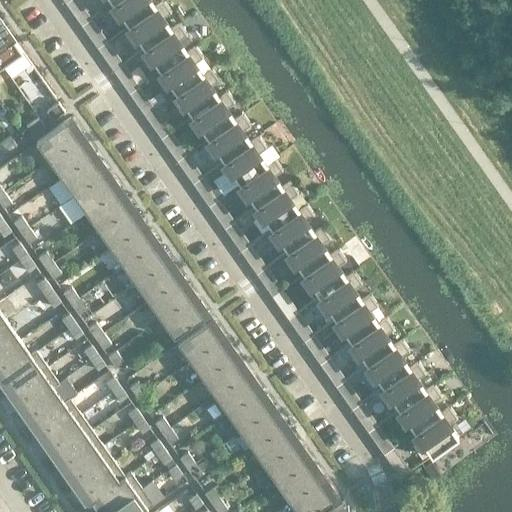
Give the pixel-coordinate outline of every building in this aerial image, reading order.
[(116,0),(113,3),(129,25),(165,0),(164,0),(163,0),(155,6),(151,0),(116,0)] [(165,0),(129,25),(145,48),(181,23),(180,22),(171,28),(163,17),(172,11),(171,10),(170,11),(164,1),(165,0)] [(81,4),(73,10),(83,24),(91,18),(81,4)] [(22,50),(0,17),(0,61),(2,64),(22,50)] [(181,23),(145,48),(161,70),(197,45),(196,44),(187,51),(179,40),(188,33),(187,32),(186,33),(180,24),(181,23)] [(97,27),(89,33),(99,47),(107,41),(97,27)] [(197,46),(197,45),(161,70),(177,93),(213,68),(212,67),(203,73),(195,62),(204,56),(203,55),(202,56),(195,47),(197,46)] [(113,50),(105,55),(115,69),(123,63),(113,50)] [(213,68),(177,93),(193,116),(228,90),(219,96),(211,85),(220,78),(219,77),(218,78),(211,69),(213,68)] [(129,72),(121,78),(130,92),(139,86),(129,72)] [(229,91),(228,90),(193,116),(209,138),(244,113),(244,112),(235,119),(227,107),(236,101),(235,100),(234,101),(227,92),(229,91)] [(145,94),(137,100),(146,114),(155,108),(145,94)] [(65,110),(59,101),(47,109),(53,118),(65,110)] [(245,113),(244,113),(209,138),(224,161),(260,135),(251,141),(243,130),(252,123),(251,122),(250,123),(243,114),(245,113)] [(26,124),(33,133),(45,125),(38,115),(26,124)] [(83,135),(70,117),(36,141),(49,159),(83,135)] [(161,117),(153,123),(162,137),(171,131),(161,117)] [(11,135),(0,142),(0,144),(6,152),(17,144),(11,135)] [(95,153),(83,135),(49,159),(62,177),(95,153)] [(260,136),(260,135),(224,161),(240,183),(276,158),(276,157),(267,164),(259,152),(268,146),(267,145),(265,146),(259,137),(260,136)] [(177,140),(168,145),(178,159),(186,153),(177,140)] [(108,171),(95,153),(62,177),(74,194),(108,171)] [(276,158),(240,183),(256,206),(292,181),(291,180),(282,186),(274,175),(283,169),(283,168),(281,168),(275,159),(276,158)] [(193,162),(184,168),(194,182),(202,176),(193,162)] [(120,188),(108,171),(74,194),(87,212),(120,188)] [(292,181),(256,206),(272,228),(308,203),(307,202),(298,209),(290,197),(299,191),(299,190),(297,191),(291,182),(292,181)] [(209,185),(200,191),(210,204),(218,198),(209,185)] [(133,206),(120,188),(87,212),(99,230),(133,206)] [(12,201),(4,190),(0,193),(0,201),(4,207),(12,201)] [(308,203),(272,228),(288,251),(324,226),(323,225),(314,231),(306,220),(315,214),(315,213),(313,214),(307,204),(308,203)] [(145,224),(133,206),(99,230),(111,247),(145,224)] [(224,207),(216,213),(226,227),(234,221),(224,207)] [(22,215),(14,221),(21,231),(30,226),(22,215)] [(11,230),(3,218),(0,220),(0,229),(4,235),(11,230)] [(157,241),(145,224),(111,247),(124,265),(157,241)] [(37,237),(30,226),(21,231),(29,242),(37,237)] [(324,226),(288,251),(304,273),(340,248),(339,248),(330,254),(322,243),(331,236),(330,235),(329,236),(323,227),(324,226)] [(240,230),(232,236),(242,250),(250,244),(240,230)] [(170,259),(157,241),(124,265),(136,283),(170,259)] [(28,253),(20,242),(12,247),(21,259),(28,253)] [(340,249),(340,248),(304,273),(320,296),(356,271),(355,270),(346,276),(338,265),(347,259),(346,258),(345,259),(338,250),(340,249)] [(47,250),(39,256),(46,267),(54,261),(47,250)] [(256,252),(248,258),(258,272),(266,266),(256,252)] [(36,265),(28,253),(21,259),(29,270),(36,265)] [(182,277),(170,259),(136,283),(149,300),(182,277)] [(62,272),(54,261),(46,267),(54,278),(62,272)] [(356,271),(320,296),(336,319),(371,293),(362,299),(354,288),(363,281),(362,280),(361,281),(354,272),(356,271)] [(272,275),(264,281),(273,295),(282,289),(272,275)] [(53,289),(45,277),(37,282),(46,294),(53,289)] [(195,294),(182,277),(149,300),(161,318),(195,294)] [(72,286),(63,291),(71,302),(79,296),(72,286)] [(61,301),(53,289),(46,294),(54,306),(61,301)] [(372,294),(371,293),(336,319),(352,341),(387,316),(387,315),(378,322),(370,310),(379,304),(378,303),(377,304),(370,295),(372,294)] [(208,313),(195,294),(161,318),(174,336),(208,313)] [(87,307),(79,296),(71,302),(79,313),(87,307)] [(288,297),(280,303),(289,317),(298,311),(288,297)] [(76,322),(69,312),(62,318),(69,327),(76,322)] [(388,316),(387,316),(352,341),(367,364),(403,339),(403,338),(394,344),(386,333),(395,326),(394,325),(393,326),(386,317),(388,316)] [(224,336),(211,318),(178,341),(191,360),(224,336)] [(0,352),(20,338),(8,320),(0,326),(0,352)] [(304,320),(296,326),(305,340),(314,334),(304,320)] [(97,321),(88,327),(96,337),(104,332),(97,321)] [(83,332),(76,322),(69,327),(76,337),(83,332)] [(112,342),(104,332),(96,337),(104,348),(112,342)] [(237,354),(224,336),(191,360),(203,377),(237,354)] [(31,353),(20,338),(0,352),(0,370),(3,374),(37,350),(37,349),(31,353)] [(337,339),(324,348),(329,355),(342,346),(337,339)] [(403,339),(367,364),(383,386),(419,361),(419,360),(410,367),(402,355),(411,349),(410,348),(408,349),(402,340),(403,339)] [(320,343),(311,348),(321,362),(330,356),(320,343)] [(98,354),(92,344),(84,349),(91,359),(98,354)] [(117,349),(108,355),(116,366),(124,360),(117,349)] [(48,365),(37,350),(3,374),(5,378),(3,380),(11,392),(48,365)] [(105,363),(98,354),(91,359),(98,369),(105,363)] [(249,371),(237,354),(203,377),(215,395),(249,371)] [(419,361),(383,386),(399,409),(435,384),(435,383),(425,389),(418,378),(427,372),(426,371),(424,372),(418,362),(419,361)] [(59,381),(48,365),(11,392),(19,403),(22,401),(25,406),(59,381)] [(336,365),(327,371),(337,385),(345,379),(336,365)] [(261,389),(249,371),(215,395),(228,413),(261,389)] [(121,385),(114,375),(106,380),(113,390),(121,385)] [(138,380),(130,386),(138,397),(146,391),(138,380)] [(60,382),(59,381),(25,406),(28,410),(25,412),(33,423),(71,397),(70,396),(64,400),(54,386),(60,382)] [(435,384),(399,409),(415,431),(451,406),(450,405),(441,412),(433,401),(442,394),(442,393),(440,394),(434,385),(435,384)] [(128,395),(121,385),(113,390),(120,400),(128,395)] [(352,388),(343,394),(353,407),(361,402),(352,388)] [(274,407),(261,389),(228,413),(240,430),(274,407)] [(154,402),(146,391),(138,397),(145,408),(154,402)] [(82,412),(71,397),(33,423),(41,435),(44,433),(47,437),(82,412)] [(451,407),(451,406),(415,431),(432,455),(458,436),(449,423),(458,417),(458,416),(456,417),(450,408),(451,407)] [(143,416),(136,407),(128,412),(135,421),(143,416)] [(286,424),(274,407),(240,430),(253,448),(286,424)] [(368,410),(359,416),(369,430),(377,424),(368,410)] [(93,428),(82,412),(47,437),(50,441),(47,443),(55,455),(93,428)] [(150,426),(143,416),(135,421),(142,431),(150,426)] [(163,416),(155,421),(163,432),(171,426),(163,416)] [(299,442),(286,424),(253,448),(265,466),(299,442)] [(178,437),(171,426),(163,432),(170,443),(178,437)] [(104,444),(93,428),(55,455),(63,466),(66,464),(69,468),(104,444)] [(383,433),(375,439),(385,453),(393,447),(383,433)] [(165,448),(158,438),(151,443),(157,453),(165,448)] [(311,460),(299,442),(265,466),(278,483),(311,460)] [(115,459),(104,444),(69,468),(72,472),(69,474),(77,486),(115,459)] [(172,458),(165,448),(157,453),(164,463),(172,458)] [(188,451),(180,457),(188,467),(196,462),(188,451)] [(400,456),(391,462),(401,476),(410,470),(400,456)] [(435,458),(426,464),(436,478),(445,472),(435,458)] [(126,474),(115,459),(77,486),(78,487),(80,485),(83,489),(81,491),(88,502),(132,471),(132,470),(126,474)] [(324,477),(311,460),(278,483),(290,501),(324,477)] [(203,472),(196,462),(188,467),(195,478),(203,472)] [(183,473),(176,463),(169,469),(175,478),(183,473)] [(143,486),(132,471),(88,502),(89,502),(95,498),(103,509),(106,507),(109,511),(143,486)] [(313,511),(337,496),(324,477),(290,501),(297,511),(313,511)] [(141,511),(155,503),(143,486),(109,511),(141,511)] [(213,486),(205,492),(212,503),(221,497),(213,486)] [(203,502),(196,492),(189,497),(196,507),(203,502)] [(222,511),(228,508),(221,497),(212,503),(218,511),(222,511)] [(345,511),(344,500),(327,511),(345,511)]
